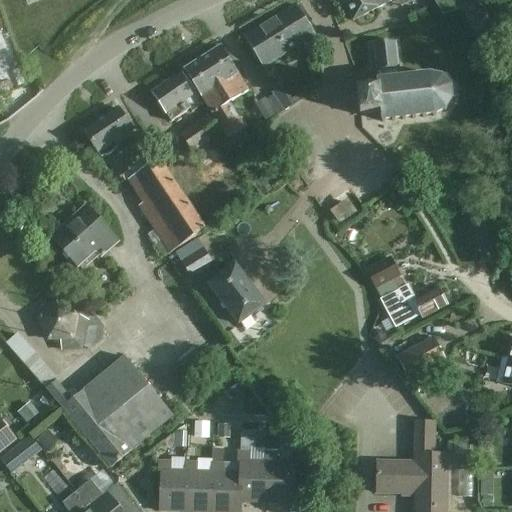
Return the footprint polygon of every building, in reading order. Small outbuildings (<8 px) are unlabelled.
[(342,0),(353,20),(391,0),(342,0)] [(475,0),(462,8),(477,36),(479,35),(492,27),(495,26),(480,0),(475,0)] [(295,6),(244,37),(262,67),(313,36),(295,6)] [(380,112),(381,121),(434,116),(446,110),(452,99),(450,87),(443,78),(430,75),(397,78),(396,70),(398,70),(395,43),(373,45),(377,80),(378,90),(358,92),(360,114),(380,112)] [(201,97),(236,152),(252,142),(228,105),(247,93),(220,48),(185,70),(201,97)] [(166,114),(171,122),(190,109),(185,101),(195,95),(181,74),(152,93),(166,114)] [(83,132),(101,159),(105,156),(107,156),(112,153),(113,151),(117,148),(114,144),(115,143),(116,143),(133,132),(118,109),(83,132)] [(138,207),(170,254),(206,230),(159,160),(127,181),(142,205),(138,207)] [(356,214),(346,200),(329,212),(340,226),(356,214)] [(52,239),(77,267),(95,251),(101,258),(117,244),(86,209),(52,239)] [(190,276),(212,263),(205,249),(182,262),(190,276)] [(380,300),(396,291),(391,282),(399,277),(388,258),(365,271),(380,300)] [(235,266),(209,285),(239,325),(264,306),(235,266)] [(380,300),(395,329),(421,316),(423,319),(447,306),(438,289),(416,300),(408,285),(396,291),(380,300)] [(60,342),(61,352),(82,351),(89,322),(79,316),(80,314),(56,300),(37,317),(47,342),(60,342)] [(46,390),(111,470),(174,418),(124,357),(72,400),(57,383),(58,382),(18,334),(6,344),(46,390)] [(408,378),(444,359),(432,337),(396,356),(408,378)] [(511,386),(511,346),(507,366),(501,364),(497,383),(511,386)] [(0,454),(16,442),(0,421),(0,454)] [(414,511),(446,511),(447,456),(434,456),(434,424),(415,423),(415,463),(377,463),(377,494),(415,495),(414,511)] [(240,502),(266,503),(267,463),(264,463),(249,462),(249,448),(255,449),(255,433),(241,432),(240,453),(238,453),(238,461),(240,461),(240,475),(241,475),(240,502)] [(266,503),(293,504),(294,464),(275,463),(276,454),(278,454),(278,437),(265,437),(265,454),(264,454),(264,463),(267,463),(266,503)] [(33,438),(4,463),(13,473),(41,448),(33,438)] [(186,511),(188,473),(185,472),(170,472),(170,463),(158,463),(157,471),(161,471),(160,511),(170,511),(186,511)] [(185,463),(185,472),(188,473),(186,511),(212,511),(214,474),(211,473),(196,473),(196,464),(188,464),(185,463)] [(211,464),(211,473),(214,474),(212,511),(240,511),(240,502),(241,475),(240,475),(222,474),(223,465),(215,465),(211,464)] [(76,492),(92,511),(140,511),(118,484),(103,496),(90,481),(76,492)] [(92,511),(76,492),(62,504),(69,511),(92,511)]
